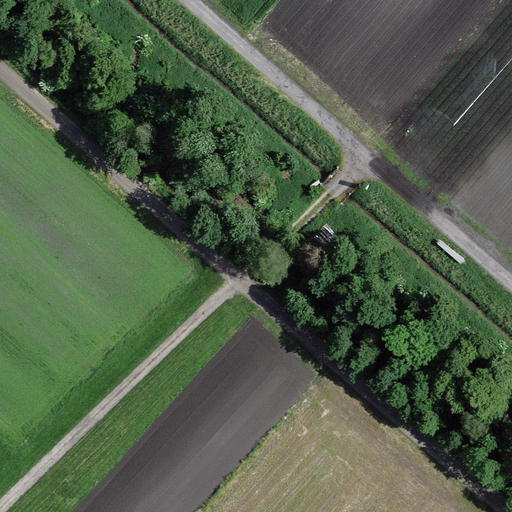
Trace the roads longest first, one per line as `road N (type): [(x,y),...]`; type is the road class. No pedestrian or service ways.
road 1 (track): [(0,70),(507,511)]
road 2 (track): [(0,506),(364,155)]
road 3 (track): [(185,0),(511,283)]
